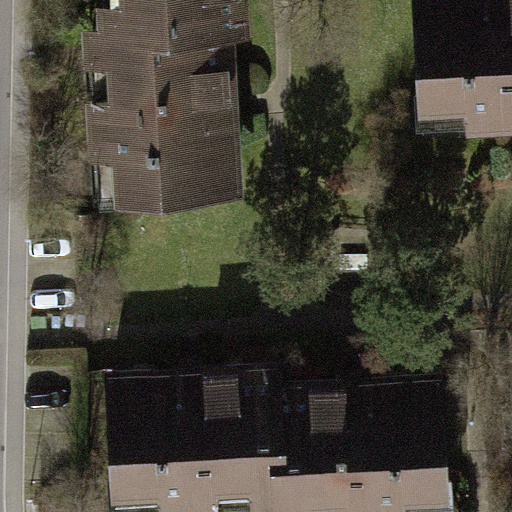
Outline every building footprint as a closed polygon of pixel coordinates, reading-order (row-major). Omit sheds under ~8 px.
[(100,0),(96,0),(98,24),(161,20),(162,36),(235,32),(253,31),(251,0),(100,0)] [(511,0),(415,0),(423,109),(469,106),(471,128),(511,125),(511,0)] [(112,155),(114,200),(245,193),(235,32),(162,36),(161,20),(98,24),(81,25),(83,64),(105,63),(106,93),(84,95),(87,156),(112,155)] [(253,511),(256,511),(277,510),(273,447),(289,446),(284,373),(283,356),(106,368),(115,496),(161,492),(162,511),(204,511),(222,511),(221,489),(251,487),(253,511)] [(409,511),(408,496),(454,493),(445,363),(284,373),(289,446),(273,447),(277,510),(277,511),(316,511),(316,504),(347,502),(347,511),(409,511)]
